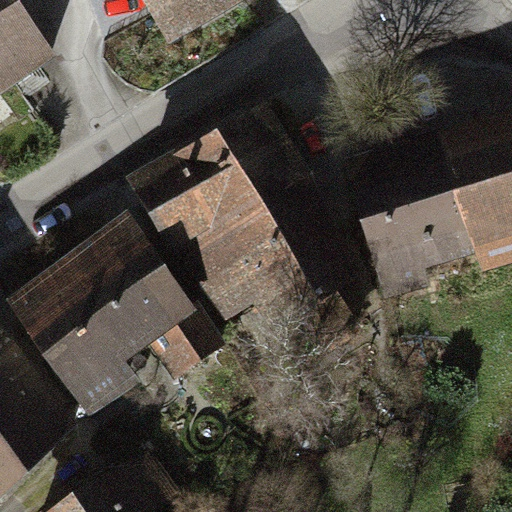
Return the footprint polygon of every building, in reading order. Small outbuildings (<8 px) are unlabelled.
[(0,0),(0,90),(52,55),(13,0),(0,0)] [(156,0),(174,30),(225,0),(156,0)] [(262,112),(144,181),(178,240),(211,222),(220,237),(205,247),(245,300),(261,290),(236,258),(317,209),(300,173),(262,112)] [(511,116),(354,162),(387,279),(511,242),(511,116)] [(362,331),(336,287),(353,279),(317,209),(236,258),(261,290),(287,322),(304,312),(329,351),(362,331)] [(180,371),(220,344),(138,229),(22,308),(85,402),(119,382),(111,367),(154,336),(180,371)] [(0,343),(0,496),(72,424),(25,362),(18,367),(0,343)] [(171,485),(140,441),(20,511),(149,511),(145,505),(171,485)]
